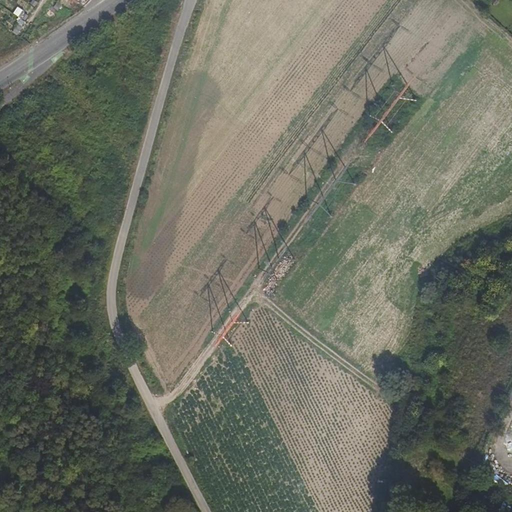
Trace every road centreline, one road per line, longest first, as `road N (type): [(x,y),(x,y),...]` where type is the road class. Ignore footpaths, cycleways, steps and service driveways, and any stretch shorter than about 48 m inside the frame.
road 1 (residential): [(189,0),(105,282),(106,316),(201,511)]
road 2 (tertiary): [(0,82),(120,0)]
